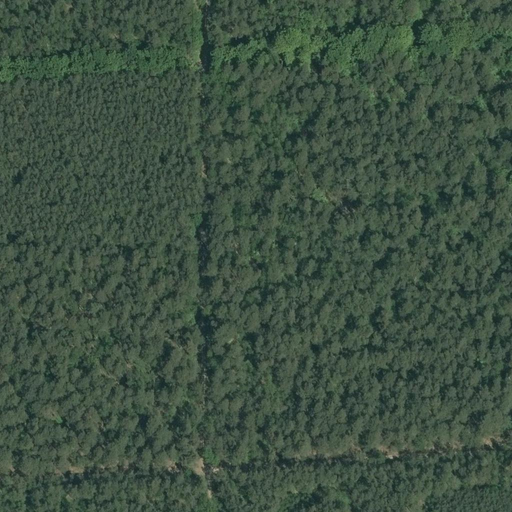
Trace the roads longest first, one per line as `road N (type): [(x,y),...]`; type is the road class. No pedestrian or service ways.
road 1 (unknown): [(0,95),(511,62)]
road 2 (track): [(0,481),(511,450)]
road 3 (track): [(213,511),(202,468),(204,68)]
road 4 (track): [(511,49),(204,68)]
road 5 (track): [(204,68),(0,81)]
